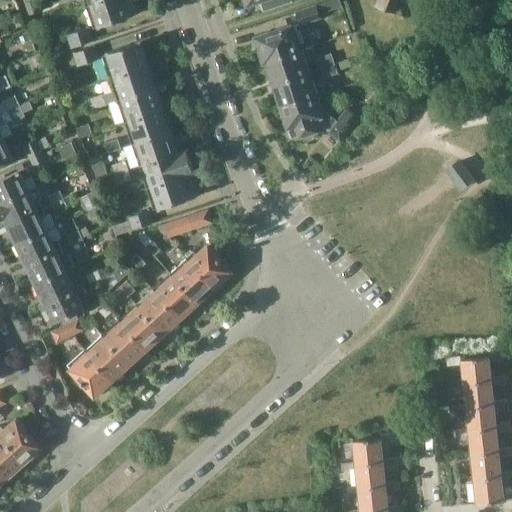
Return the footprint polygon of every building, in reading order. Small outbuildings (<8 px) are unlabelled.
[(37,0),(36,0),(27,3),(30,14),(40,11),(37,0)] [(133,1),(132,0),(107,0),(91,5),(98,26),(103,25),(103,26),(138,14),(137,12),(139,10),(137,3),(133,1)] [(264,12),(292,2),(299,0),(246,0),(248,5),(260,0),(261,2),(259,4),(261,10),(263,10),(264,12)] [(378,0),(376,6),(393,13),(398,0),(378,0)] [(316,5),(295,12),(300,26),(321,19),(316,5)] [(262,54),(263,60),(301,47),(294,25),(256,38),(258,43),(257,44),(260,55),(262,54)] [(67,36),(71,48),(92,41),(88,29),(67,36)] [(140,43),(107,54),(107,55),(103,56),(110,79),(147,66),(143,56),(145,53),(143,46),(140,45),(140,43)] [(98,59),(93,46),(73,53),(77,66),(98,59)] [(271,75),(273,83),(309,71),(301,47),(263,60),(264,62),(266,61),(268,65),(266,68),(268,74),(271,75)] [(320,59),(323,68),(336,63),(333,54),(320,59)] [(336,63),(323,68),(326,78),(339,74),(336,63)] [(97,106),(122,98),(154,87),(151,78),(153,76),(150,68),(147,67),(147,66),(110,79),(114,91),(94,98),(97,106)] [(280,103),(281,106),(317,94),(309,71),(273,83),(277,94),(276,96),(278,102),(280,103)] [(0,91),(9,86),(4,76),(0,78),(0,91)] [(155,89),(154,87),(122,98),(126,112),(122,113),(125,123),(129,121),(129,120),(161,109),(158,99),(160,97),(158,90),(155,89)] [(322,109),(317,94),(281,106),(282,108),(291,136),(300,133),(301,136),(315,131),(314,129),(314,127),(323,125),(326,124),(322,111),(322,110),(322,109)] [(0,102),(0,115),(20,106),(14,95),(3,100),(3,101),(0,102)] [(0,140),(3,139),(9,136),(3,124),(12,120),(13,121),(25,116),(23,113),(32,109),(29,102),(20,106),(0,115),(0,140)] [(137,143),(137,142),(170,131),(168,130),(165,122),(167,119),(165,112),(162,111),(161,109),(129,120),(129,121),(134,134),(129,135),(132,145),(137,143)] [(89,123),(77,127),(81,136),(92,132),(89,123)] [(144,165),(144,164),(176,154),(173,145),(175,142),(172,132),(170,131),(137,142),(137,143),(132,145),(140,167),(144,165)] [(117,138),(104,142),(97,145),(99,152),(89,156),(90,159),(121,149),(117,138)] [(7,147),(3,139),(0,140),(0,163),(21,154),(16,143),(7,147)] [(31,156),(42,151),(37,140),(25,145),(31,156)] [(31,156),(32,159),(36,169),(56,159),(52,149),(44,153),(42,151),(31,156)] [(187,151),(176,154),(144,164),(144,165),(140,167),(147,189),(152,188),(191,174),(194,173),(187,151)] [(109,176),(117,173),(129,170),(127,161),(114,166),(107,169),(108,173),(98,176),(100,180),(109,176)] [(461,188),(473,180),(459,161),(448,170),(461,188)] [(0,180),(0,203),(28,190),(35,187),(26,168),(0,180)] [(132,180),(129,170),(117,173),(121,184),(132,180)] [(195,183),(191,174),(152,188),(159,208),(199,196),(198,194),(200,191),(198,184),(195,183)] [(28,190),(0,203),(0,221),(5,218),(8,224),(36,211),(42,208),(38,198),(33,201),(28,190)] [(50,196),(53,203),(64,198),(61,191),(50,196)] [(72,194),(64,198),(53,203),(57,210),(76,202),(72,194)] [(36,211),(8,224),(13,234),(10,236),(15,245),(47,229),(47,228),(55,224),(47,206),(42,208),(36,211)] [(114,235),(121,233),(154,223),(149,209),(127,216),(128,219),(118,222),(111,224),(114,235)] [(208,211),(157,226),(167,237),(211,223),(208,211)] [(47,229),(15,245),(20,256),(23,255),(27,263),(61,248),(65,245),(55,224),(47,228),(47,229)] [(69,236),(72,243),(83,238),(80,231),(69,236)] [(154,241),(146,232),(135,235),(147,248),(148,247),(160,261),(163,258),(159,254),(163,250),(155,240),(154,241)] [(83,238),(72,243),(76,251),(87,246),(83,238)] [(187,257),(188,258),(215,287),(220,282),(224,283),(230,278),(229,274),(231,272),(217,256),(219,255),(210,244),(208,246),(198,255),(194,251),(187,257)] [(29,275),(33,285),(66,270),(60,258),(65,256),(61,248),(27,263),(32,274),(29,275)] [(138,267),(145,261),(136,252),(129,258),(138,267)] [(188,258),(171,273),(198,302),(203,297),(207,298),(212,294),(212,290),(215,287),(188,258)] [(114,272),(119,282),(132,271),(129,265),(114,272)] [(41,294),(45,303),(83,286),(82,284),(79,286),(75,278),(70,280),(66,270),(33,285),(38,295),(41,294)] [(91,283),(103,278),(100,270),(88,276),(91,283)] [(154,288),(157,291),(181,318),(187,313),(190,313),(195,309),(195,305),(198,302),(171,273),(154,288)] [(128,282),(121,288),(129,297),(136,291),(128,282)] [(83,286),(45,303),(42,304),(51,325),(84,309),(79,299),(88,295),(83,286)] [(123,303),(129,297),(121,288),(114,293),(123,303)] [(163,334),(168,329),(169,328),(173,329),(179,324),(178,320),(181,318),(157,291),(147,301),(143,298),(136,304),(163,334)] [(104,304),(98,309),(106,319),(112,313),(104,304)] [(156,340),(157,339),(163,334),(136,304),(130,310),(133,313),(122,324),(146,349),(148,347),(151,349),(157,344),(156,340)] [(71,322),(77,334),(84,331),(79,319),(71,322)] [(119,320),(102,335),(129,365),(130,363),(134,365),(141,359),(140,355),(146,349),(122,324),(119,320)] [(71,322),(52,332),(57,343),(77,334),(71,322)] [(112,380),(113,379),(117,380),(123,375),(123,370),(129,365),(102,335),(94,342),(97,346),(89,354),(112,380)] [(112,380),(89,354),(84,349),(68,364),(72,369),(71,370),(85,386),(84,389),(90,395),(92,394),(94,396),(96,394),(101,395),(106,390),(106,386),(112,380)] [(492,381),(492,377),(490,362),(505,360),(504,352),(489,353),(489,357),(461,360),(461,356),(445,358),(446,365),(461,363),(464,384),(492,381)] [(506,376),(492,377),(492,381),(464,384),(466,404),(466,408),(495,405),(494,401),(492,385),(507,384),(506,376)] [(510,408),(509,404),(509,400),(494,401),(495,405),(466,408),(466,404),(450,406),(451,418),(467,416),(469,433),(497,430),(497,425),(495,409),(510,408)] [(0,443),(19,464),(25,458),(28,461),(37,452),(35,450),(37,448),(24,433),(26,431),(17,421),(15,424),(13,421),(3,431),(0,428),(0,443)] [(511,429),(511,424),(497,425),(497,430),(469,433),(471,457),(500,454),(499,449),(498,433),(511,431),(511,429)] [(396,442),(395,433),(381,435),(381,438),(353,441),(352,435),(338,436),(339,447),(353,445),(355,465),(385,462),(384,458),(383,443),(396,442)] [(0,478),(1,480),(8,473),(11,476),(20,468),(17,465),(19,464),(0,443),(0,478)] [(511,455),(511,447),(499,449),(500,454),(471,457),(474,481),(502,478),(502,472),(500,457),(511,455)] [(398,457),(384,458),(385,462),(355,465),(358,489),(387,486),(387,482),(385,467),(399,466),(398,461),(398,457)] [(477,505),(505,502),(503,481),(511,479),(511,471),(502,472),(502,478),(474,481),(477,505)] [(400,481),(387,482),(387,486),(358,489),(360,511),(368,511),(389,510),(389,507),(387,491),(401,489),(401,485),(400,481)]
